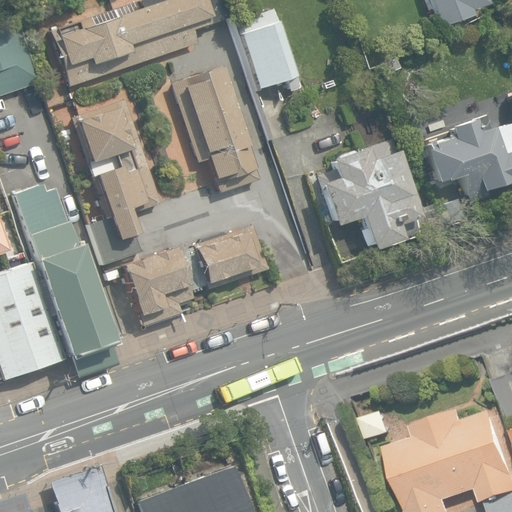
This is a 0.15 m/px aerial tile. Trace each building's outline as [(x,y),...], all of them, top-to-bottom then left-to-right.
[(140,0),(45,31),(64,87),(193,45),(188,31),(225,19),(218,0),(140,0)] [(425,0),(435,28),(468,16),(466,10),(485,3),(484,0),(425,0)] [(297,87),(270,9),(228,24),(252,92),(283,81),(287,90),(297,87)] [(0,27),(0,95),(9,92),(35,83),(14,23),(9,25),(0,27)] [(212,183),(216,194),(256,180),(252,170),(254,169),(220,66),(167,83),(194,163),(202,160),(211,183),(212,183)] [(100,265),(137,252),(124,215),(159,202),(121,98),(69,117),(105,218),(85,225),(100,265)] [(445,135),(417,145),(431,186),(454,178),(459,195),(474,189),(476,195),(511,182),(511,154),(510,149),(511,147),(511,121),(511,119),(485,128),(480,114),(442,128),(445,135)] [(355,217),(366,250),(397,239),(392,225),(414,217),(387,140),(386,139),(325,160),(328,169),(315,174),(318,183),(314,184),(329,226),(355,217)] [(71,374),(72,379),(113,365),(111,360),(52,190),(42,193),(38,183),(8,193),(71,374)] [(143,323),(145,329),(178,318),(174,306),(189,300),(186,292),(203,286),(204,290),(262,271),(248,226),(172,252),(170,246),(116,264),(136,325),(143,323)] [(0,379),(58,360),(24,265),(0,272),(0,379)] [(511,374),(494,381),(508,425),(511,423),(511,374)] [(387,447),(408,511),(451,511),(447,499),(478,489),(483,503),(487,502),(489,511),(511,511),(511,468),(493,411),(463,421),(460,411),(412,427),(416,438),(387,447)] [(45,482),(55,511),(111,511),(96,465),(45,482)] [(243,511),(228,468),(133,502),(136,511),(243,511)] [(27,511),(20,492),(0,499),(0,511),(27,511)]
